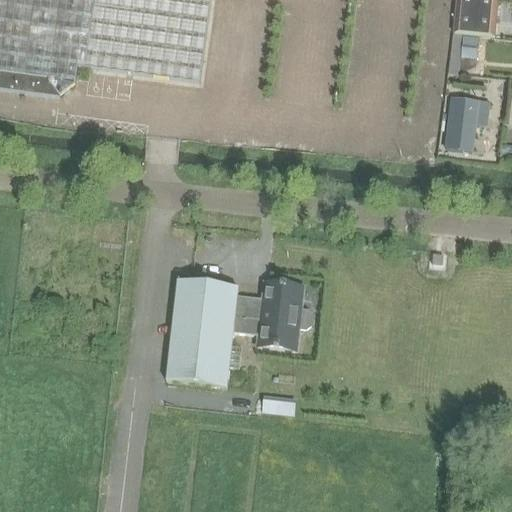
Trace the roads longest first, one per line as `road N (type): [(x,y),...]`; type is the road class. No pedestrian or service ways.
road 1 (unclassified): [(511,231),(160,194)]
road 2 (unclassified): [(160,194),(129,511)]
road 3 (unclassified): [(160,194),(0,177)]
